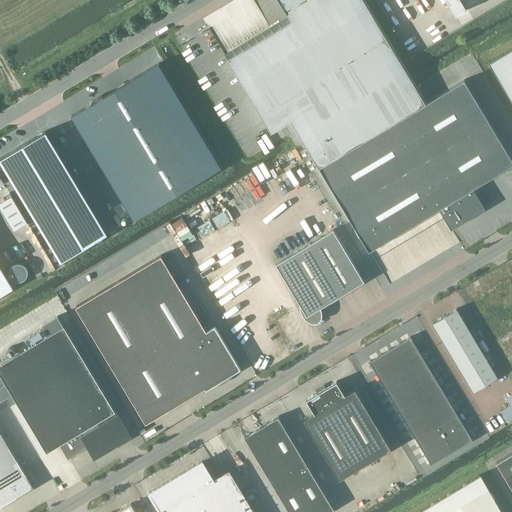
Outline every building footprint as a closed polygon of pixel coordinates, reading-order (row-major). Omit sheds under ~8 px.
[(291,20),(227,58),(271,132),(291,120),(319,167),(426,102),(364,0),(279,0),(288,15),(291,20)] [(446,0),(455,15),(466,8),(461,0),(446,0)] [(511,47),(511,48),(489,62),(511,100),(511,47)] [(71,115),(133,219),(220,167),(158,63),(71,115)] [(426,102),(319,167),(369,250),(439,208),(451,229),(485,208),(473,188),(511,164),(511,159),(464,80),(426,102)] [(29,141),(0,157),(0,197),(44,271),(90,243),(29,141)] [(201,227),(205,236),(236,222),(231,212),(201,227)] [(319,309),(319,308),(364,281),(333,229),(276,263),(300,303),(300,306),(300,308),(301,310),(302,312),(302,314),(304,316),(305,318),(307,319),(309,320),(311,321),(313,322),(315,322),(317,322),(318,321),(319,320),(320,318),(320,316),(320,314),(320,312),(319,309)] [(241,368),(215,325),(206,330),(161,255),(76,306),(80,313),(146,423),(205,387),(206,389),(241,368)] [(0,295),(13,288),(0,265),(0,295)] [(511,281),(510,277),(477,297),(508,348),(511,345),(511,281)] [(432,323),(473,391),(497,377),(456,309),(432,323)] [(64,326),(0,364),(0,374),(47,452),(81,432),(91,449),(125,429),(64,326)] [(410,336),(369,361),(432,464),(473,439),(410,336)] [(337,381),(306,399),(310,406),(314,413),(304,419),(340,479),(391,448),(355,388),(345,394),(341,388),(337,381)] [(505,420),(511,417),(511,403),(499,408),(505,420)] [(501,414),(491,418),(495,427),(505,423),(501,414)] [(278,416),(244,436),(289,511),(327,511),(334,508),(278,416)] [(146,437),(157,430),(154,427),(144,433),(146,437)] [(0,506),(34,487),(0,430),(0,506)] [(511,488),(511,452),(496,462),(511,488)] [(160,511),(161,511),(254,511),(229,470),(214,478),(202,459),(148,492),(159,511),(160,511)] [(418,511),(502,511),(480,475),(418,511)] [(57,478),(57,486),(75,486),(75,478),(57,478)]
